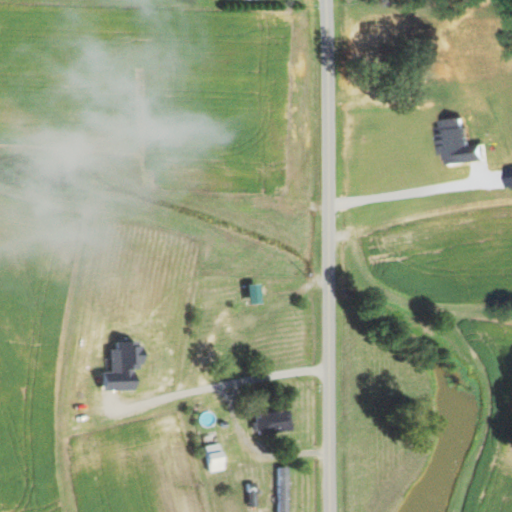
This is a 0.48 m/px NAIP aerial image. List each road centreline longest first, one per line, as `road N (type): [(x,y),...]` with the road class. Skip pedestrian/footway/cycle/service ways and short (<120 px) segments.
road 1 (residential): [(330,511),(324,0)]
road 2 (track): [(329,234),(442,207),(511,203)]
